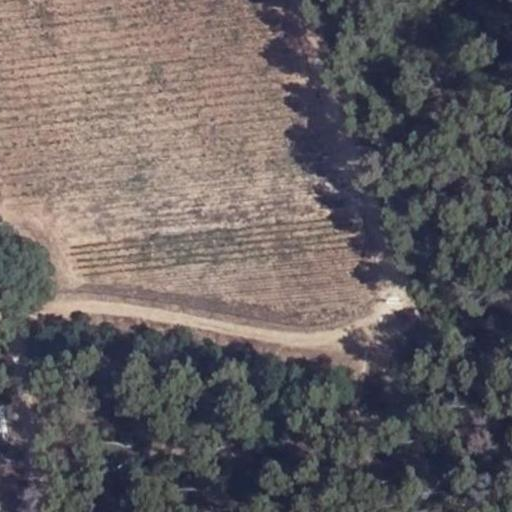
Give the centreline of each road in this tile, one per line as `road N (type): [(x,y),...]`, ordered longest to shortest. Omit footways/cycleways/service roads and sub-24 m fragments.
road 1 (track): [(301,0),(387,253),(393,316),(360,337),(305,340),(93,305),(0,312)]
road 2 (track): [(41,511),(0,319)]
